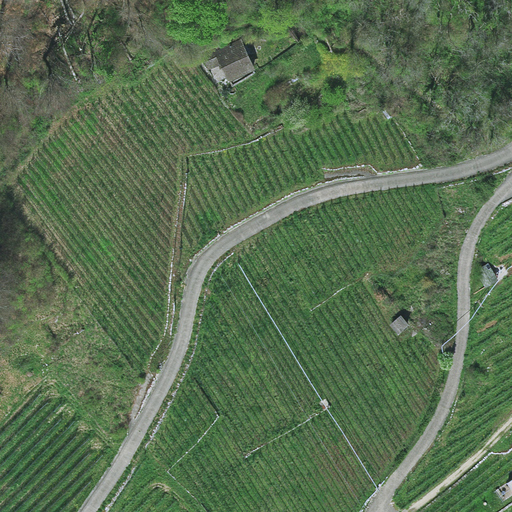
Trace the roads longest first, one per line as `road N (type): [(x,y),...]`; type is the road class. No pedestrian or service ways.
road 1 (track): [(80,511),(153,398),(202,256),(335,193),(474,165),(511,146)]
road 2 (track): [(511,177),(470,225),(454,351),(434,420),(372,511)]
road 3 (track): [(405,511),(464,469),(511,419)]
